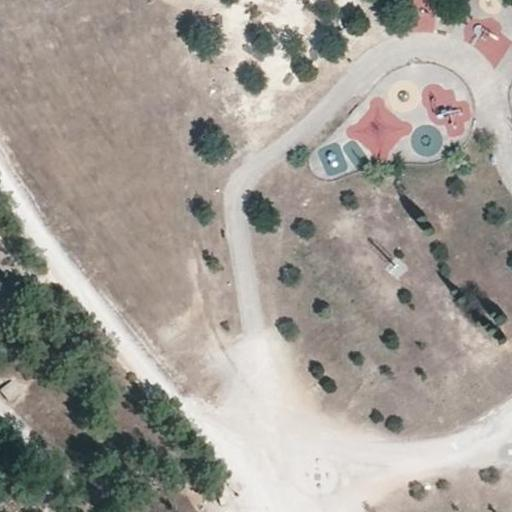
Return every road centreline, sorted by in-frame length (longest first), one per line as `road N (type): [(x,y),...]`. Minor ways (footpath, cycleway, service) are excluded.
road 1 (track): [(272,474),(225,448),(162,392),(45,242),(0,170)]
road 2 (track): [(511,413),(434,458),(366,474),(272,474)]
